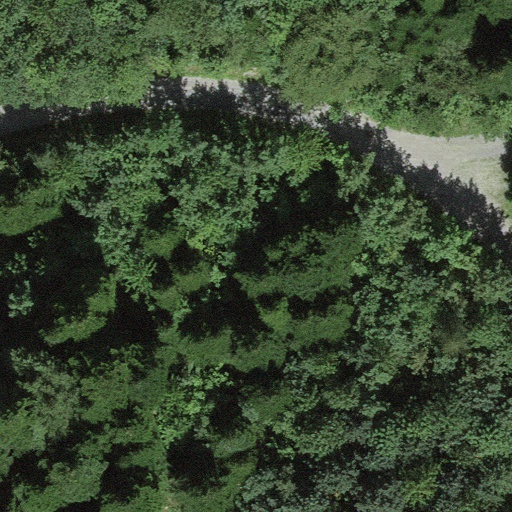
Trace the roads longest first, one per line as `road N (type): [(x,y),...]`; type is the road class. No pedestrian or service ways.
road 1 (track): [(511,112),(387,133),(207,91),(0,108)]
road 2 (track): [(387,133),(511,260)]
